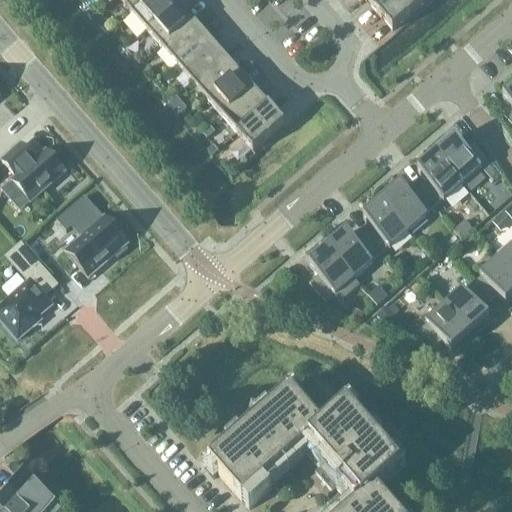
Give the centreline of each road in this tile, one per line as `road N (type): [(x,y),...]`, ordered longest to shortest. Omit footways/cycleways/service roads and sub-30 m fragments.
road 1 (residential): [(211,277),(0,37)]
road 2 (residential): [(211,277),(376,136)]
road 3 (residential): [(76,391),(211,277)]
road 4 (residential): [(185,511),(76,391)]
road 5 (residential): [(337,84),(303,89),(225,0)]
